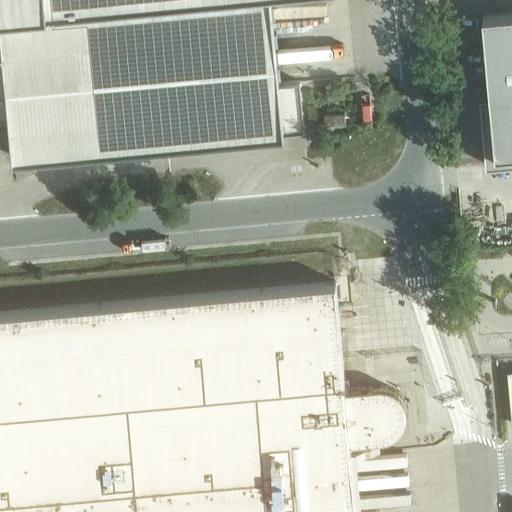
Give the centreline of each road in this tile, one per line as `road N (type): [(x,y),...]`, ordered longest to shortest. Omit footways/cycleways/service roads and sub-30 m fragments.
road 1 (unclassified): [(0,235),(393,200)]
road 2 (unclassified): [(477,511),(472,447),(450,418),(433,253),(418,220),(393,200)]
road 3 (unclassified): [(393,200),(418,169),(423,133),(410,0)]
